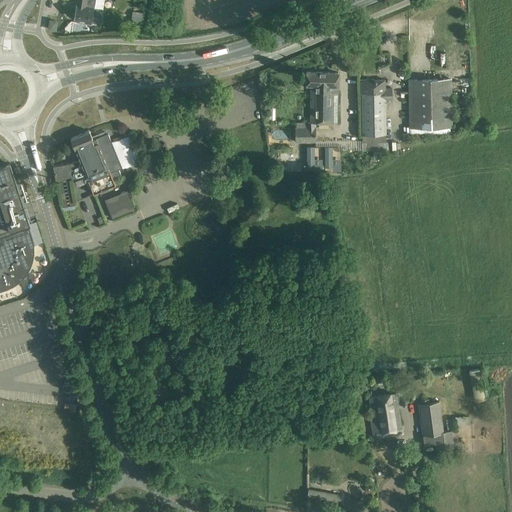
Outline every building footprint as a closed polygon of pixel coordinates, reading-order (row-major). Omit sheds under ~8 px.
[(77,0),(74,17),(79,18),(79,21),(91,23),(91,22),(100,23),(104,0),(77,0)] [(141,22),(143,13),(132,11),(130,21),(141,22)] [(306,71),(306,81),(306,85),(310,86),(309,122),(296,121),(296,127),(295,127),(294,142),(315,143),(316,122),(336,122),(338,73),(306,71)] [(384,151),(383,142),(385,142),(385,99),(392,99),(392,88),(385,88),(384,79),(370,80),(370,79),(360,80),(361,92),(361,93),(362,151),(384,151)] [(452,127),(451,89),(451,79),(409,80),(409,90),(410,136),(446,136),(446,133),(450,133),(450,127),(452,127)] [(93,139),(89,131),(71,138),(80,161),(53,166),(56,182),(86,176),(86,177),(91,189),(93,194),(116,185),(113,178),(121,175),(118,167),(122,166),(119,160),(122,158),(120,153),(117,154),(108,133),(93,139)] [(0,290),(13,286),(25,275),(33,261),(34,253),(34,245),(29,228),(22,230),(21,226),(28,224),(26,217),(35,214),(32,205),(30,200),(23,176),(14,179),(9,164),(9,163),(0,166),(0,290)] [(127,191),(105,200),(112,218),(134,209),(127,191)] [(396,392),(369,396),(371,407),(369,408),(374,437),(398,433),(402,432),(396,392)] [(423,434),(440,432),(436,401),(418,404),(423,434)] [(469,423),(469,415),(456,416),(456,424),(469,423)] [(451,430),(443,431),(445,449),(453,447),(451,430)] [(326,511),(328,506),(308,502),(305,511),(326,511)]
